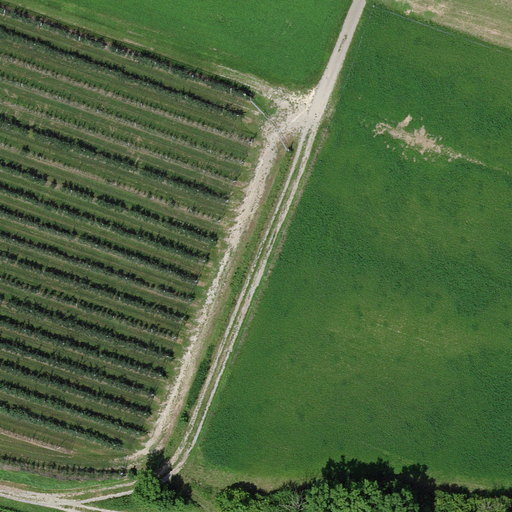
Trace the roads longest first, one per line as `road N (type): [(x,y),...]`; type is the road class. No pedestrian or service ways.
road 1 (track): [(361,0),(193,446),(164,482),(51,505)]
road 2 (track): [(322,108),(12,0)]
